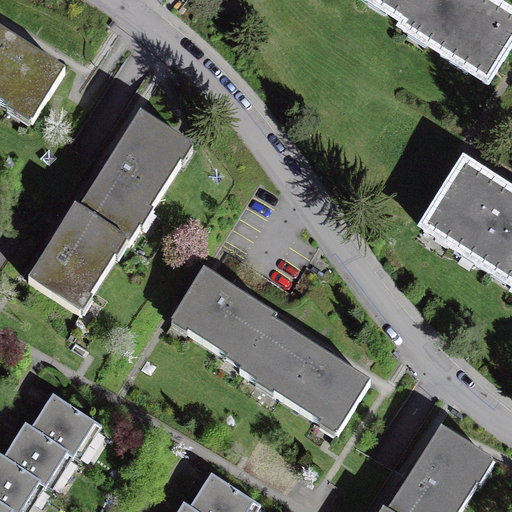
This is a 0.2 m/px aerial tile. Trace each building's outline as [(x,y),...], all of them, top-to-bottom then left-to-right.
[(360,0),(406,29),(424,0),(360,0)] [(511,49),(511,21),(479,0),(424,0),(406,29),(403,33),(488,87),(511,49)] [(0,104),(8,110),(11,106),(35,121),(65,75),(0,33),(0,104)] [(140,119),(78,216),(120,242),(129,248),(140,232),(135,229),(146,211),(151,214),(181,168),(176,165),(187,148),(140,119)] [(511,288),(511,198),(465,168),(424,232),(511,288)] [(75,314),(85,297),(90,300),(114,261),(110,259),(120,242),(78,216),(74,213),(29,284),(75,314)] [(231,356),(247,366),(273,325),(276,320),(204,275),(175,321),(191,331),(188,336),(228,361),(231,356)] [(370,386),(273,325),(247,366),(241,375),(257,386),(260,381),(277,392),(274,397),(321,427),(324,423),(340,433),(370,386)] [(53,398),(32,432),(75,458),(96,425),(53,398)] [(25,427),(4,461),(47,488),(67,455),(74,460),(75,458),(32,432),(25,427)] [(461,511),(477,489),(472,485),(487,461),(441,433),(390,511),(461,511)] [(46,489),(47,488),(4,461),(0,458),(0,504),(11,511),(22,511),(39,485),(46,489)] [(212,478),(190,511),(191,511),(248,511),(254,505),(212,478)]
